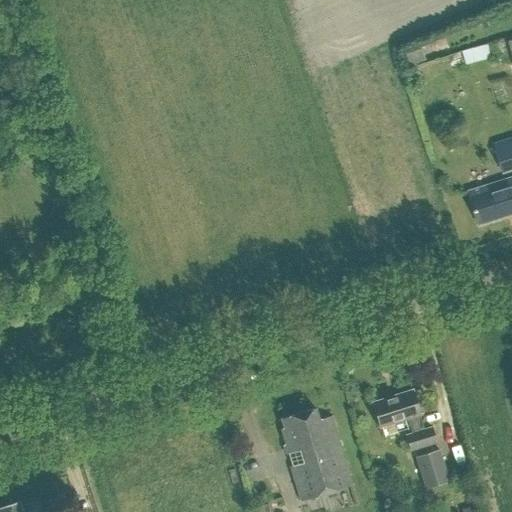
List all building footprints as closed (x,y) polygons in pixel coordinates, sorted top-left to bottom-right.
[(442,71),(499,55),(495,41),(453,53),(451,45),(436,50),(442,71)] [(434,88),(442,111),(460,105),(452,82),(434,88)] [(511,140),(494,146),(503,177),(511,174),(511,140)] [(511,179),(470,193),(480,224),(511,213),(511,179)] [(405,435),(410,450),(436,442),(431,427),(424,429),(419,414),(412,390),(372,403),(379,426),(406,418),(411,433),(405,435)] [(285,444),(283,445),(300,500),(351,485),(330,416),(318,420),(314,408),(280,418),(283,428),(281,429),(285,444)] [(425,488),(448,481),(438,450),(415,457),(425,488)] [(0,511),(20,511),(18,502),(14,504),(11,502),(4,504),(2,507),(0,507),(0,511)]
